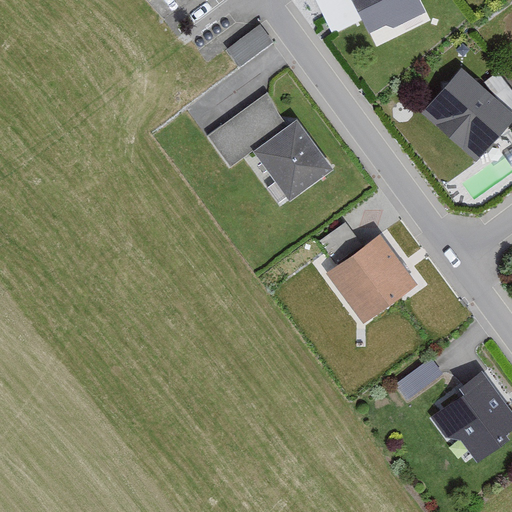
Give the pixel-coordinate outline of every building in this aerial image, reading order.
[(351,0),(367,36),(387,27),(389,32),(424,16),(416,0),(351,0)] [(272,43),(261,28),(225,53),(236,69),(272,43)] [(511,127),(511,117),(459,72),(421,116),(479,166),(511,127)] [(229,172),(253,155),(289,205),(332,174),(297,124),(288,131),(265,98),(206,140),(229,172)] [(357,246),(343,227),(319,246),(333,265),(357,246)] [(417,288),(380,237),(326,276),(363,327),(417,288)] [(398,388),(409,403),(441,379),(429,363),(398,388)] [(429,420),(446,442),(463,445),(477,464),(508,442),(505,437),(511,432),(511,416),(482,375),(435,408),(439,413),(429,420)]
